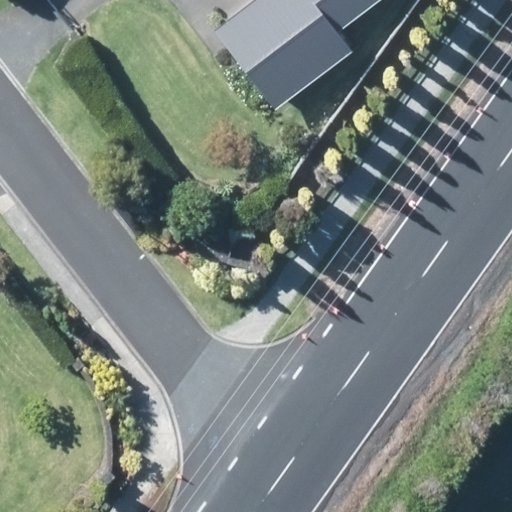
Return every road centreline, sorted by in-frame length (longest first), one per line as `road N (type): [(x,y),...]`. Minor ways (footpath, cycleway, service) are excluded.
road 1 (residential): [(278,475),(0,116)]
road 2 (tertiary): [(511,149),(278,475)]
